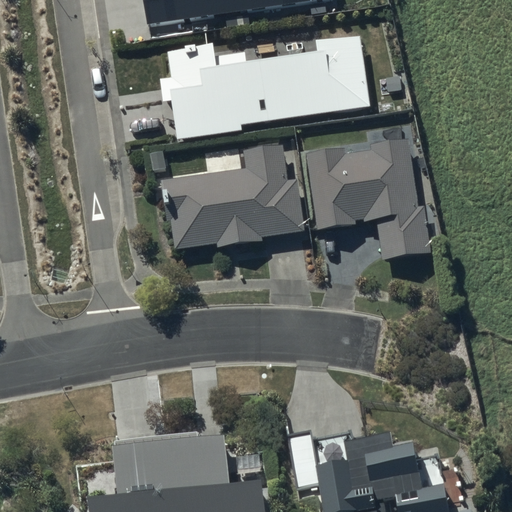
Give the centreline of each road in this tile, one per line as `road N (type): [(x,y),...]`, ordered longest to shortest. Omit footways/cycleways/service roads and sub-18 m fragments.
road 1 (residential): [(67,0),(118,346)]
road 2 (residential): [(118,346),(228,331),(376,343)]
road 3 (residential): [(27,363),(0,176)]
